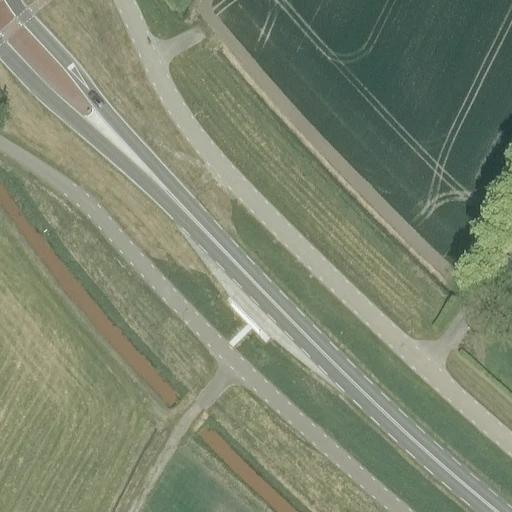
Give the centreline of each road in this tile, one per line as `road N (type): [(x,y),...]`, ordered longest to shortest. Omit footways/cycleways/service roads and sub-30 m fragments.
road 1 (unclassified): [(511,443),(231,180),(172,101),(122,0)]
road 2 (unclassified): [(399,511),(240,369),(78,198),(0,143)]
road 3 (primary): [(494,511),(342,375),(166,192)]
road 4 (primary): [(166,192),(162,176),(12,0)]
road 5 (primary): [(0,48),(58,109),(148,187),(166,192)]
